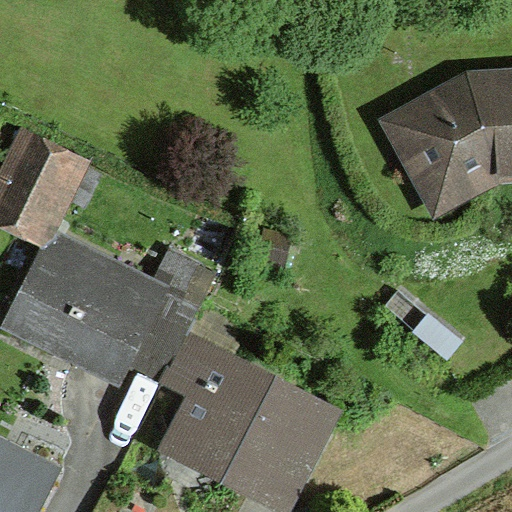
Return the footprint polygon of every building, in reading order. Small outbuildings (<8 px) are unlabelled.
[(511,170),(511,82),(465,86),(414,113),(418,177),(511,170)] [(19,140),(0,178),(0,221),(37,240),(74,168),(19,140)] [(49,237),(5,327),(112,380),(157,291),(49,237)] [(169,312),(160,307),(133,361),(160,374),(160,373),(178,339),(187,321),(169,312)] [(252,390),(257,379),(178,339),(160,373),(197,390),(172,437),(225,465),(220,475),(274,503),(316,423),(252,390)] [(0,446),(0,511),(28,511),(49,472),(0,446)]
